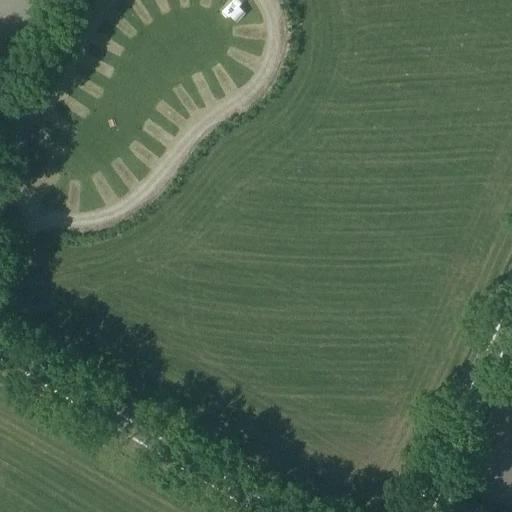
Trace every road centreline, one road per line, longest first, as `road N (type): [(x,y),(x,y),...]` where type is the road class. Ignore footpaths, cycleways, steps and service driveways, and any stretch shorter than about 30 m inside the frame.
road 1 (unclassified): [(283,511),(0,342)]
road 2 (unclassified): [(511,327),(431,511)]
